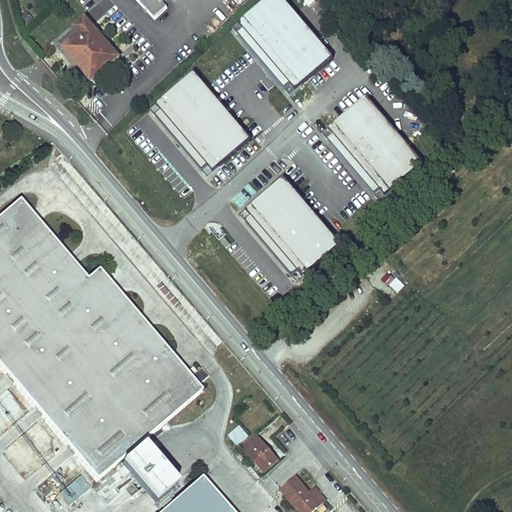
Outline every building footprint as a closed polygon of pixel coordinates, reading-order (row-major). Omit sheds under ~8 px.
[(77,0),(76,1),(86,11),(93,6),(99,1),(97,0),(77,0)] [(135,0),(155,20),(168,8),(161,1),(160,0),(135,0)] [(334,59),(283,0),(268,0),(233,30),(291,97),(303,87),(303,86),(334,59)] [(99,1),(93,6),(98,11),(103,6),(99,1)] [(69,47),(94,78),(117,58),(86,21),(60,42),(66,49),(69,47)] [(69,47),(66,49),(92,80),(94,78),(69,47)] [(251,141),(194,76),(153,111),(211,176),(251,141)] [(425,164),(368,98),(336,125),(324,135),(382,202),(394,192),(393,192),(425,164)] [(342,244),(284,179),(242,216),(300,281),(342,244)] [(98,271),(86,281),(19,202),(0,218),(0,367),(6,375),(70,448),(98,481),(120,461),(200,393),(146,329),(98,271)] [(224,238),(220,242),(226,249),(231,245),(224,238)] [(389,273),(382,280),(398,296),(405,288),(389,273)] [(192,367),(186,373),(189,377),(196,371),(192,367)] [(201,369),(190,379),(197,387),(208,377),(201,369)] [(249,438),(239,427),(228,437),(237,447),(249,438)] [(256,435),(240,448),(263,475),(279,462),(256,435)] [(174,488),(140,450),(135,452),(114,471),(148,511),(174,488)] [(80,478),(59,497),(69,508),(90,489),(80,478)] [(229,511),(201,478),(162,511),(229,511)] [(296,478),(281,491),(298,511),(301,509),(302,511),(312,511),(326,500),(315,489),(310,494),(296,478)]
